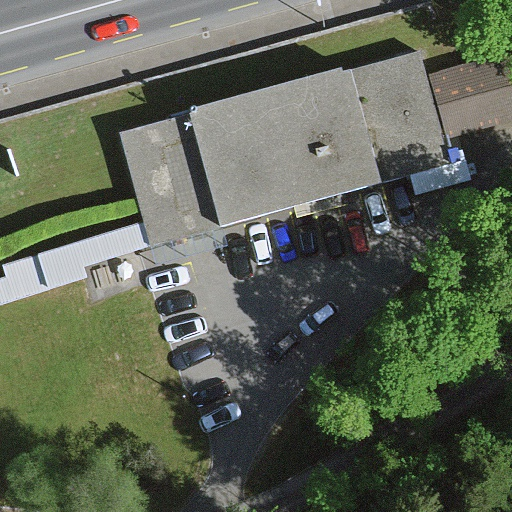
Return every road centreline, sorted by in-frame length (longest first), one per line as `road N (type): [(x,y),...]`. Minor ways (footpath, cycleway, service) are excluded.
road 1 (residential): [(229,511),(369,474),(511,402)]
road 2 (primary): [(0,33),(120,0)]
